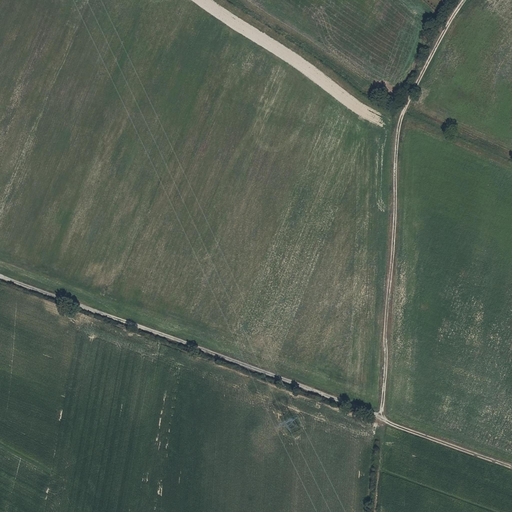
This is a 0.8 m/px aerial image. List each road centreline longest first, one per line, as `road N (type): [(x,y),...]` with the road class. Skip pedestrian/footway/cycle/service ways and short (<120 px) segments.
road 1 (track): [(385,420),(395,137),(411,90),(464,0)]
road 2 (unclassified): [(0,278),(385,420)]
road 3 (track): [(385,420),(511,466)]
